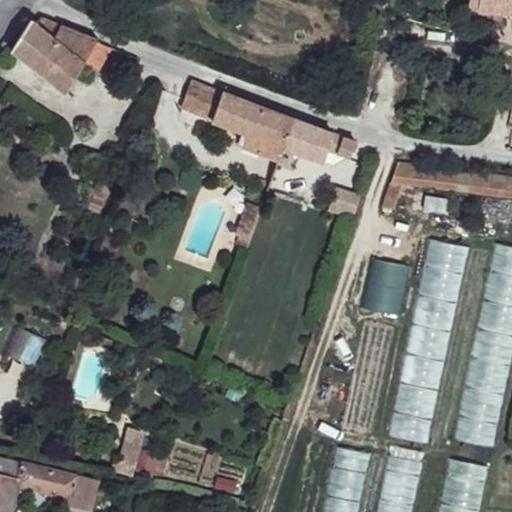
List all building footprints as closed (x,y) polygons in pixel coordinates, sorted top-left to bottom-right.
[(511,0),(481,0),(481,8),(511,10),(511,0)] [(35,20),(28,17),(3,46),(66,91),(98,41),(40,14),(35,20)] [(296,122),(220,94),(210,118),(250,135),(287,148),(296,122)] [(332,135),(296,122),(287,148),(323,161),(332,135)] [(287,148),(250,135),(244,151),(280,165),(287,148)] [(511,175),(395,159),(380,207),(398,211),(409,180),(511,192),(511,175)] [(360,196),(337,190),(330,209),(355,216),(360,196)] [(264,207),(249,200),(238,233),(250,239),(264,207)] [(427,445),(464,246),(426,239),(389,438),(427,445)] [(511,248),(488,245),(458,442),(494,448),(511,327),(511,248)] [(135,472),(140,426),(121,424),(116,470),(135,472)] [(90,511),(97,483),(0,457),(0,471),(16,478),(20,483),(71,497),(70,507),(88,511),(90,511)] [(16,478),(0,471),(0,511),(14,511),(20,483),(16,478)]
